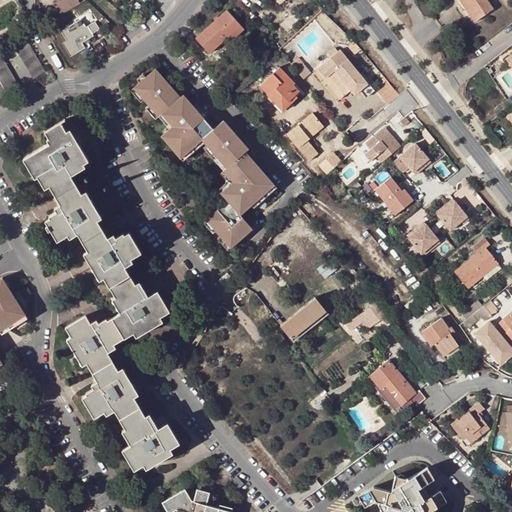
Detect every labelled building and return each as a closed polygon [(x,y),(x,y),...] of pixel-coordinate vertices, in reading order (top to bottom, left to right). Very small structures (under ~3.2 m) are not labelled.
[(60,0),(54,4),(60,15),(80,4),(77,0),(60,0)] [(459,0),(476,23),(495,9),(488,0),(459,0)] [(226,13),(195,41),(209,56),(227,39),(240,27),(226,13)] [(87,27),(82,19),(62,31),(67,41),(63,43),(72,56),(86,48),(83,43),(94,36),(93,34),(100,29),(96,22),(87,27)] [(243,31),(240,27),(227,39),(230,43),(243,31)] [(351,44),(357,52),(360,50),(354,42),(351,44)] [(46,72),(28,43),(17,49),(34,79),(46,72)] [(351,44),(348,47),(354,55),(357,52),(351,44)] [(334,48),(327,54),(329,57),(336,51),(334,48)] [(365,97),(372,91),(338,50),(336,51),(329,57),(318,67),(341,96),(349,90),(352,94),(359,89),(365,97)] [(0,59),(0,98),(20,87),(3,58),(0,59)] [(296,58),(289,64),(294,71),(301,64),(296,58)] [(301,64),(294,71),(301,80),(309,73),(301,64)] [(281,67),(278,70),(292,86),(294,84),(295,83),(281,67)] [(341,96),(318,67),(314,70),(338,99),(341,96)] [(145,99),(149,104),(160,116),(163,113),(174,126),(170,129),(162,135),(167,142),(200,112),(194,106),(185,95),(182,97),(156,68),(146,77),(141,82),(134,87),(145,99)] [(294,84),(292,86),(278,70),(261,86),(269,93),(275,87),(288,101),(296,95),(297,93),(298,94),(301,92),(294,84)] [(138,78),(141,82),(146,77),(144,74),(138,78)] [(393,99),(397,95),(388,83),(383,87),(393,99)] [(141,102),(145,99),(134,87),(131,90),(141,102)] [(268,94),(284,111),(298,98),(296,95),(288,101),(275,87),(269,93),(268,94)] [(376,92),(386,104),(393,99),(383,87),(376,92)] [(198,103),(194,106),(200,112),(203,109),(198,103)] [(156,119),(160,116),(149,104),(146,107),(156,119)] [(200,112),(167,142),(181,157),(191,148),(202,138),(205,142),(208,145),(217,155),(227,167),(224,170),(234,181),(222,192),(228,201),(207,220),(216,232),(221,237),(231,248),(238,242),(237,241),(248,232),(239,222),(243,218),(241,215),(252,205),(263,195),(272,188),(243,154),(246,151),(221,123),(214,129),(204,117),(200,112)] [(174,126),(163,113),(160,116),(170,129),(174,126)] [(324,128),(313,115),(287,136),(309,163),(318,156),(307,142),(324,128)] [(408,122),(404,117),(399,122),(403,126),(408,122)] [(243,154),(272,188),(275,185),(247,152),(250,149),(224,120),(221,123),(246,151),(243,154)] [(61,122),(45,132),(50,139),(47,140),(49,144),(24,160),(36,179),(38,177),(45,189),(50,186),(61,205),(55,208),(57,212),(49,216),(51,218),(46,221),(49,225),(47,227),(49,231),(52,230),(58,241),(68,235),(70,238),(78,234),(88,251),(84,254),(101,280),(105,278),(116,297),(112,299),(120,313),(108,321),(106,319),(99,324),(96,320),(91,324),(86,316),(66,328),(71,337),(67,340),(83,366),(87,364),(93,373),(113,361),(109,353),(117,348),(114,345),(134,333),(137,337),(164,321),(161,317),(170,311),(158,291),(148,297),(140,282),(136,285),(126,267),(133,262),(131,259),(141,252),(129,232),(124,235),(123,233),(116,238),(113,234),(108,237),(98,220),(102,217),(86,191),(82,194),(72,176),(86,167),(84,164),(89,161),(70,130),(67,132),(61,122)] [(378,142),(389,133),(383,127),(373,136),(378,142)] [(400,147),(389,133),(378,142),(373,136),(365,144),(370,150),(364,155),(369,162),(376,156),(381,163),(390,156),(400,147)] [(202,138),(191,148),(194,151),(205,142),(202,138)] [(214,158),(217,155),(208,145),(204,147),(214,158)] [(394,162),(402,172),(409,166),(415,174),(421,170),(418,166),(427,159),(416,145),(394,162)] [(194,151),(191,148),(181,157),(184,161),(194,151)] [(227,167),(217,155),(214,158),(224,170),(227,167)] [(430,162),(427,159),(418,166),(421,170),(430,162)] [(316,170),(324,179),(338,167),(333,160),(327,165),(325,163),(316,170)] [(375,190),(388,207),(393,203),(399,211),(414,200),(405,189),(402,190),(392,177),(375,190)] [(275,191),(272,188),(263,195),(266,198),(275,191)] [(256,207),(266,198),(263,195),(252,205),(254,208),(256,207)] [(437,215),(449,230),(460,222),(462,224),(468,219),(453,199),(446,204),(448,206),(437,215)] [(393,203),(388,207),(394,215),(399,211),(393,203)] [(435,212),(437,215),(448,206),(446,204),(435,212)] [(253,229),(243,218),(239,222),(248,232),(237,241),(238,242),(253,229)] [(213,234),(216,232),(207,220),(203,222),(213,234)] [(417,226),(419,228),(408,237),(420,253),(431,244),(433,246),(439,241),(423,221),(417,226)] [(406,235),(408,237),(419,228),(417,226),(406,235)] [(228,251),(231,248),(221,237),(218,239),(228,251)] [(456,272),(468,287),(482,275),(498,263),(486,248),(489,245),(485,239),(474,247),(479,253),(456,272)] [(329,260),(317,269),(324,279),(336,269),(329,260)] [(227,274),(218,281),(225,289),(234,281),(227,274)] [(442,280),(438,275),(432,279),(437,284),(442,280)] [(0,365),(3,364),(0,359),(0,330),(13,323),(26,314),(5,280),(0,283),(0,365)] [(315,298),(280,326),(290,338),(325,309),(315,298)] [(484,305),(492,315),(498,310),(490,300),(484,305)] [(466,320),(482,307),(477,301),(461,313),(466,320)] [(346,325),(351,331),(363,323),(368,330),(373,326),(374,327),(382,321),(386,327),(392,323),(387,316),(386,317),(376,304),(346,325)] [(481,318),(485,321),(492,315),(484,305),(482,307),(466,320),(463,322),(468,328),(481,318)] [(325,309),(290,338),(293,342),(328,314),(325,309)] [(504,335),(511,343),(511,342),(511,312),(499,323),(506,332),(504,335)] [(26,314),(13,323),(16,327),(29,319),(26,314)] [(423,332),(432,346),(435,344),(444,356),(459,346),(448,329),(449,328),(442,319),(423,332)] [(503,362),(511,354),(511,349),(503,339),(499,343),(495,338),(500,335),(489,321),(478,331),(483,337),(480,340),(494,357),(498,355),(503,362)] [(16,327),(13,323),(0,330),(0,331),(3,335),(16,327)] [(475,333),(480,340),(483,337),(478,331),(475,333)] [(503,339),(500,335),(495,338),(499,343),(503,339)] [(402,352),(422,378),(432,371),(411,344),(402,352)] [(498,355),(494,357),(500,364),(503,362),(498,355)] [(370,376),(382,389),(387,385),(397,397),(388,404),(394,411),(416,394),(389,360),(370,376)] [(119,371),(113,361),(93,373),(98,381),(92,385),(94,389),(86,393),(87,395),(82,398),(95,418),(105,413),(107,416),(115,411),(126,429),(122,431),(131,445),(123,450),(135,470),(144,465),(147,469),(173,453),(171,448),(179,443),(167,424),(159,428),(150,414),(146,416),(134,398),(139,395),(123,368),(119,371)] [(361,378),(364,375),(358,368),(327,393),(333,400),(361,378)] [(479,403),(451,425),(462,441),(466,438),(470,444),(481,435),(478,431),(486,425),(478,414),(484,410),(479,403)] [(486,425),(478,431),(481,435),(489,428),(486,425)] [(433,511),(448,504),(447,502),(448,499),(445,495),(443,495),(441,493),(430,499),(425,502),(418,490),(423,487),(434,481),(428,470),(409,481),(404,480),(405,478),(399,477),(398,479),(395,478),(391,493),(374,488),(359,498),(361,501),(363,505),(365,508),(375,502),(380,503),(388,505),(386,511),(433,511)] [(247,482),(241,475),(236,479),(243,486),(247,482)] [(430,499),(423,487),(418,490),(425,502),(430,499)] [(183,511),(224,511),(208,507),(211,495),(199,492),(195,503),(192,502),(185,490),(162,502),(168,511),(173,511),(177,510),(183,511)] [(381,511),(386,511),(388,505),(380,503),(379,507),(381,511)]
